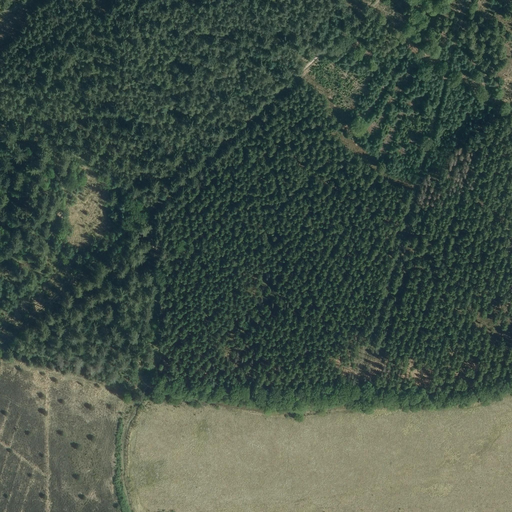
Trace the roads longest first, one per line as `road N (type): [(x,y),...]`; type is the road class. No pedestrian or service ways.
road 1 (track): [(404,233),(349,399),(282,410),(152,385)]
road 2 (track): [(464,0),(404,233)]
road 3 (track): [(149,209),(0,344)]
road 4 (track): [(149,209),(158,270),(152,385)]
road 5 (track): [(0,118),(111,173),(149,209)]
road 6 (track): [(255,112),(379,0)]
road 7 (track): [(149,209),(255,112)]
road 8 (track): [(152,385),(125,434),(132,511)]
